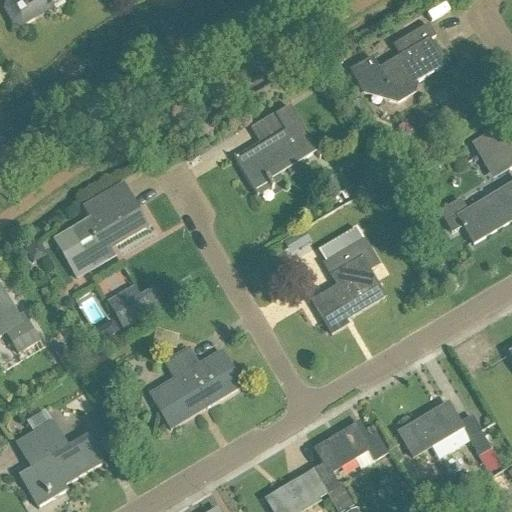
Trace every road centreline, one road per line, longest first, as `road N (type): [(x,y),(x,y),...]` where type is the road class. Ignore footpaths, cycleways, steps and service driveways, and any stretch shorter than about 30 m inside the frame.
road 1 (tertiary): [(0,170),(292,0)]
road 2 (unclassified): [(307,412),(173,190)]
road 3 (unclassified): [(307,412),(511,293)]
road 4 (unclassified): [(143,511),(307,412)]
